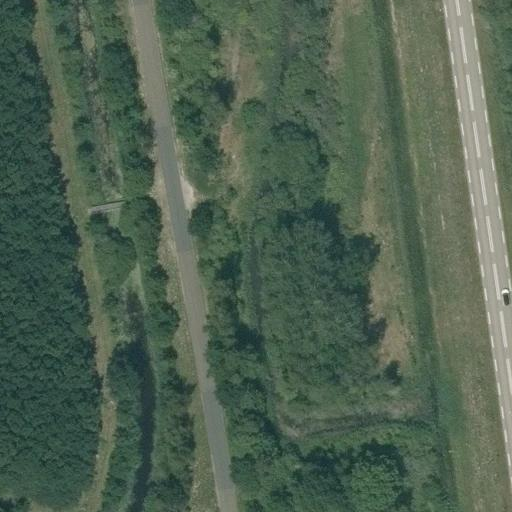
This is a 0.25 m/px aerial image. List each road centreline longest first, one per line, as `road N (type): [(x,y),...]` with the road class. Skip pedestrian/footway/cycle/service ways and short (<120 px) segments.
road 1 (unclassified): [(223,511),(138,0)]
road 2 (primary): [(511,453),(448,0)]
